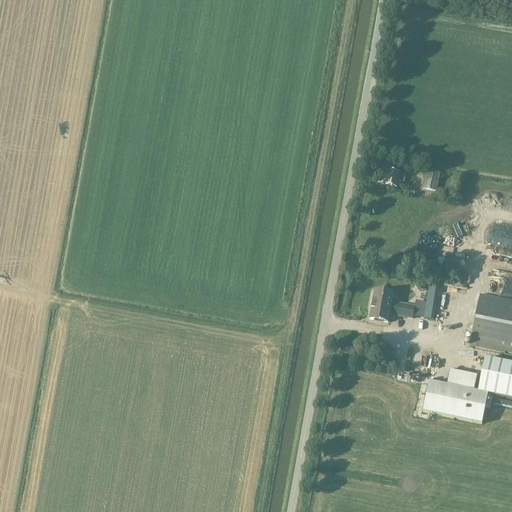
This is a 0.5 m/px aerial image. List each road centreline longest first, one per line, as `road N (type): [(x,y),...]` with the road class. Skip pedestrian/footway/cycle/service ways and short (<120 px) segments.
road 1 (unclassified): [(293,511),(385,0)]
road 2 (track): [(348,0),(256,511)]
